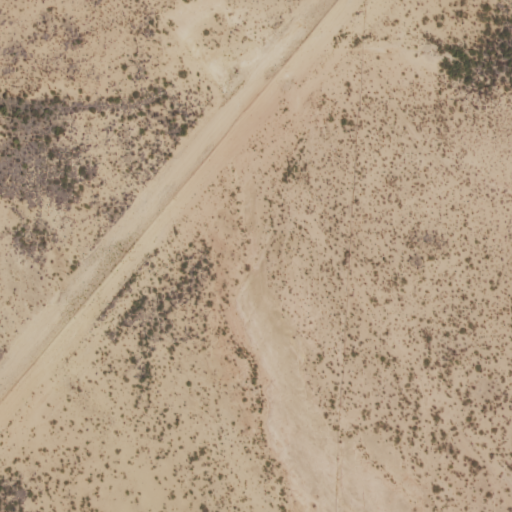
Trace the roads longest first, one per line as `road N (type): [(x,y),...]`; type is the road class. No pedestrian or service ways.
road 1 (track): [(511,505),(201,77)]
road 2 (track): [(511,218),(471,202),(406,157),(346,71),(201,77),(145,0)]
road 3 (track): [(201,77),(86,142),(0,140)]
